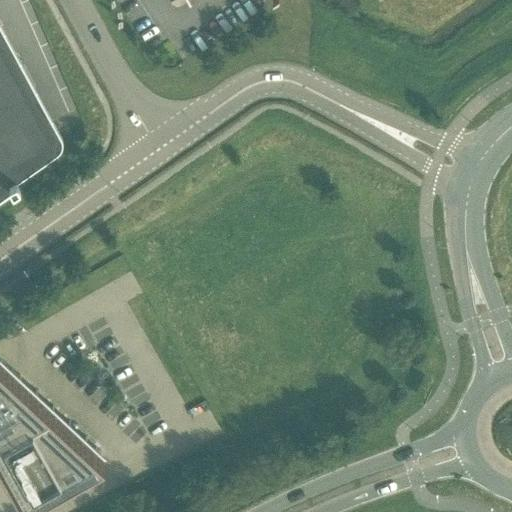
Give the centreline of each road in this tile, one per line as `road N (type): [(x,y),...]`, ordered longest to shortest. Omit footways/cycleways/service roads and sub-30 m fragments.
road 1 (unclassified): [(156,151),(241,91),(271,80),(303,87),(473,174)]
road 2 (trunk): [(462,434),(262,511)]
road 3 (unclassified): [(0,260),(156,151)]
road 4 (unclassified): [(156,151),(74,0)]
road 5 (trunk): [(329,511),(470,462)]
road 6 (secondary): [(464,244),(461,287),(486,382)]
